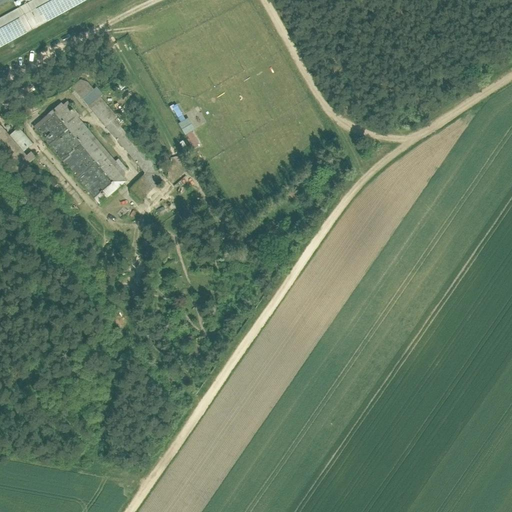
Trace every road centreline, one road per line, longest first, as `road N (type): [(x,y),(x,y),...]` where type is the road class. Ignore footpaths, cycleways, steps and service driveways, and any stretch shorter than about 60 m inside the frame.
road 1 (track): [(128,511),(363,180),(511,76)]
road 2 (track): [(413,138),(335,120),(264,0)]
road 3 (track): [(154,475),(108,464),(99,450),(125,314)]
road 4 (track): [(353,128),(491,0)]
road 5 (track): [(0,81),(147,0)]
